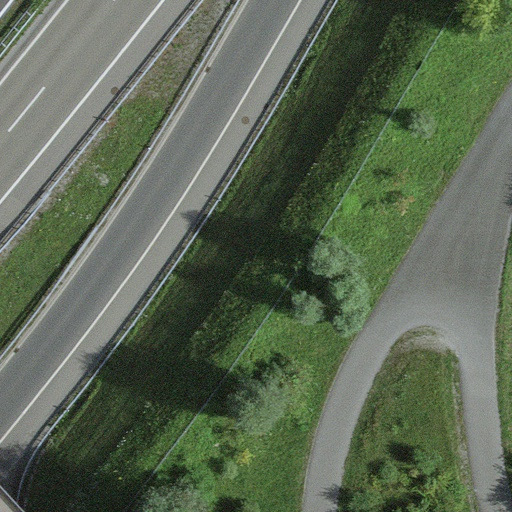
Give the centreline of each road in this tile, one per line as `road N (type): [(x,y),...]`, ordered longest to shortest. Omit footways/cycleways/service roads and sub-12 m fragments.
road 1 (motorway): [(0,404),(167,174),(271,0)]
road 2 (track): [(322,511),(334,446),(386,329),(446,258)]
road 3 (track): [(446,258),(476,324),(486,444),(502,511)]
road 4 (motorway): [(0,147),(115,0)]
road 5 (track): [(446,258),(511,150)]
